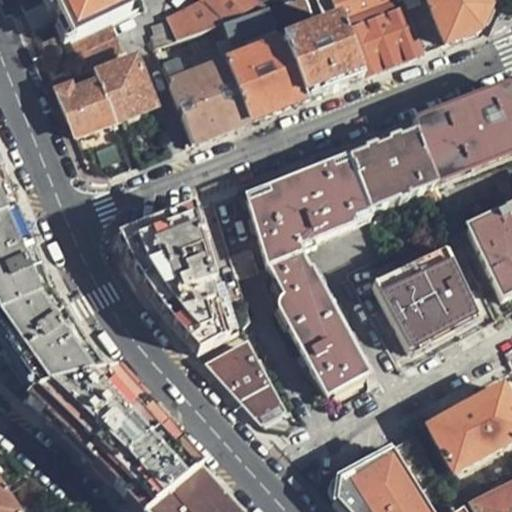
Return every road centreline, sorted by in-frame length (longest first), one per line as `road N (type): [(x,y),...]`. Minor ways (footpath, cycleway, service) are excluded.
road 1 (residential): [(65,229),(511,52)]
road 2 (tertiary): [(65,229),(172,394),(287,511)]
road 3 (residential): [(290,458),(454,358),(511,334)]
road 4 (tertiary): [(7,81),(65,229)]
road 5 (residential): [(94,511),(0,423)]
